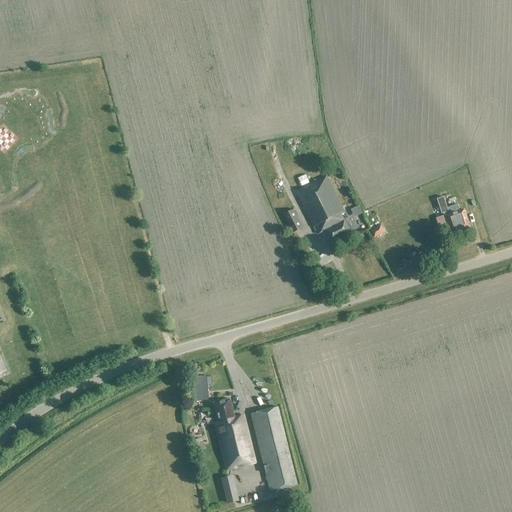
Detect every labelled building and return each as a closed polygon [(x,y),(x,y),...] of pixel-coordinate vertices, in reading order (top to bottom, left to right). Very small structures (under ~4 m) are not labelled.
[(327,177),(297,192),(318,235),(326,230),(332,243),(351,233),(341,213),(344,211),(327,177)] [(350,207),(353,215),(361,212),(358,204),(350,207)] [(449,208),(451,215),(447,216),(447,215),(437,218),(441,230),(451,226),(453,233),(470,227),(464,210),(460,211),(458,205),(449,208)] [(292,233),(303,228),(294,209),(283,215),(292,233)] [(207,400),(205,376),(192,378),(194,401),(207,400)] [(229,399),(212,403),(217,421),(214,422),(227,471),(236,468),(235,466),(241,464),(241,467),(254,463),(242,416),(233,418),(229,399)] [(250,413),(270,492),(297,485),(277,407),(250,413)]
